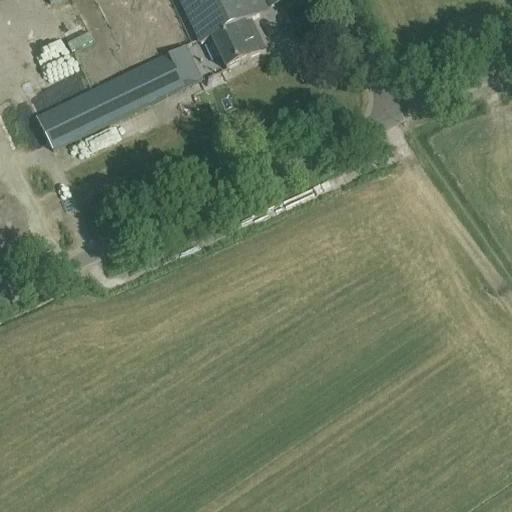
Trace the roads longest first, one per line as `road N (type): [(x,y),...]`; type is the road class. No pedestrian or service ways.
road 1 (unclassified): [(0,296),(394,117)]
road 2 (unclassified): [(394,117),(337,0)]
road 3 (unclassified): [(394,117),(511,63)]
